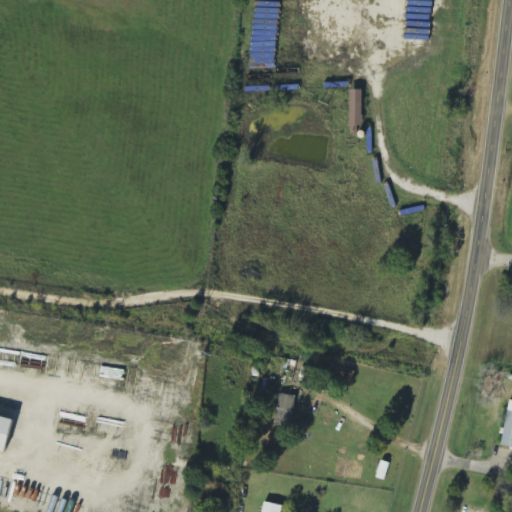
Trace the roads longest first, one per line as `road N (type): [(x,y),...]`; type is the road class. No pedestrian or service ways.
road 1 (tertiary): [(417,511),(475,258),(506,0)]
road 2 (track): [(457,347),(0,286)]
